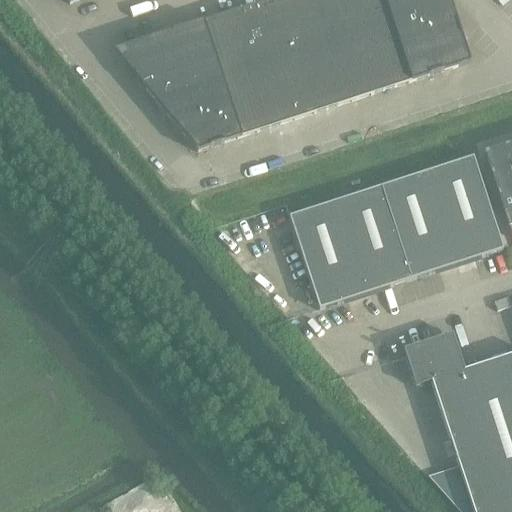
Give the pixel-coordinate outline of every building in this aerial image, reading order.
[(469,62),(451,8),(448,0),(279,0),(114,54),(135,79),(198,155),(241,141),(458,70),(470,66),(469,62)] [(511,147),(484,157),(511,241),(511,147)] [(503,254),(473,161),(427,176),(457,269),(503,254)] [(457,269),(427,176),(381,191),(411,284),(457,269)] [(411,284),(381,191),(335,206),(365,299),(411,284)] [(365,299),(335,206),(289,221),(319,314),(365,299)] [(508,301),(494,305),(497,315),(511,310),(508,301)] [(511,511),(511,358),(464,374),(453,337),(403,353),(415,391),(431,386),(472,511),(511,511)]
